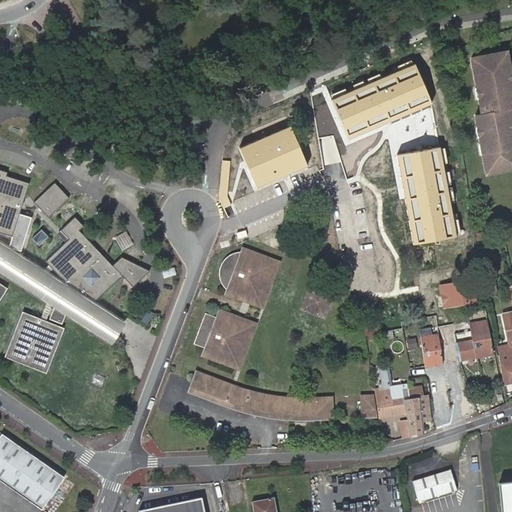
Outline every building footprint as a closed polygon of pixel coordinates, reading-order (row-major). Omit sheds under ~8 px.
[(511,72),(508,52),(478,57),(480,68),(474,69),(478,89),(481,88),(483,98),(480,99),(483,115),(476,116),(479,129),(482,129),(483,136),(480,137),(482,145),(485,144),(486,154),(483,154),(487,175),(511,169),(511,127),(511,123),(511,122),(511,111),(511,110),(511,109),(511,81),(511,82),(509,73),(511,72)] [(478,57),(472,59),(474,69),(480,68),(478,57)] [(417,65),(333,100),(350,142),(389,125),(434,106),(417,65)] [(360,69),(355,71),(358,78),(363,76),(360,69)] [(293,128),(241,150),(259,190),(310,168),(293,128)] [(445,150),(398,157),(403,187),(414,248),(460,240),(445,150)] [(0,166),(0,229),(13,233),(30,180),(7,173),(8,169),(0,166)] [(53,178),(32,197),(46,212),(67,193),(53,178)] [(84,296),(87,294),(95,302),(123,276),(133,286),(149,271),(122,257),(113,265),(78,228),(83,223),(74,214),(61,227),(69,236),(45,258),(76,291),(82,298),(84,296)] [(462,218),(460,239),(468,239),(470,219),(462,218)] [(475,223),(478,240),(484,240),(481,222),(475,223)] [(39,242),(48,233),(41,226),(32,235),(39,242)] [(125,248),(134,242),(127,230),(117,236),(125,248)] [(0,271),(8,277),(54,308),(55,305),(68,310),(65,316),(111,346),(125,324),(84,296),(82,298),(76,291),(0,239),(0,271)] [(241,248),(240,250),(276,264),(269,285),(259,281),(254,293),(247,290),(243,300),(224,293),(223,295),(262,310),(280,263),(241,248)] [(276,264),(240,250),(238,256),(233,255),(228,256),(224,258),(220,262),(218,266),(217,271),(217,276),(219,281),(222,285),(226,288),(224,293),(243,300),(247,290),(254,293),(259,281),(269,285),(276,264)] [(498,294),(493,267),(484,269),(489,296),(498,294)] [(444,307),(476,301),(475,294),(482,293),(480,279),(441,286),(444,307)] [(0,300),(9,287),(0,282),(0,300)] [(302,307),(327,318),(337,294),(311,284),(302,307)] [(68,310),(55,305),(54,308),(50,319),(62,324),(65,316),(68,310)] [(237,369),(200,355),(200,357),(239,372),(257,323),(218,309),(217,311),(237,318),(234,325),(251,332),(244,350),(237,347),(233,355),(242,358),(237,369)] [(64,328),(22,311),(4,358),(46,373),(64,328)] [(203,349),(200,355),(237,369),(242,358),(233,355),(237,347),(244,350),(251,332),(234,325),(237,318),(217,311),(214,318),(203,314),(192,345),(203,349)] [(505,384),(511,383),(511,311),(504,313),(507,329),(510,328),(511,339),(511,352),(499,356),(505,384)] [(364,324),(365,332),(381,329),(380,322),(364,324)] [(470,342),(473,357),(493,354),(487,322),(467,326),(470,342)] [(392,330),(384,331),(385,338),(393,337),(392,330)] [(420,336),(425,366),(441,363),(438,348),(437,342),(439,340),(438,332),(428,334),(420,336)] [(411,334),(405,335),(406,343),(413,342),(411,334)] [(461,359),(473,357),(470,342),(458,344),(461,359)] [(404,414),(402,400),(402,398),(392,400),(390,386),(387,369),(380,369),(382,385),(383,389),(380,390),(375,391),(379,419),(381,418),(404,414)] [(279,398),(304,400),(304,397),(297,398),(280,396),(257,393),(243,389),(237,387),(194,371),(194,373),(229,386),(231,387),(232,387),(234,388),(236,389),(237,389),(238,390),(240,390),(254,394),(269,397),(279,398)] [(255,417),(264,418),(269,397),(254,394),(240,390),(238,390),(237,389),(236,389),(234,388),(232,387),(231,387),(229,386),(194,373),(185,393),(237,411),(255,417)] [(400,385),(390,386),(392,400),(402,398),(400,385)] [(362,417),(376,416),(374,402),(363,404),(363,395),(373,394),(373,392),(359,393),(362,417)] [(363,404),(374,402),(373,394),(363,395),(363,404)] [(330,399),(331,420),(332,420),(333,420),(332,396),(304,397),(304,400),(330,399)] [(271,419),(275,420),(279,398),(269,397),(264,418),(265,418),(271,419)] [(420,398),(422,420),(431,419),(428,397),(420,398)] [(330,399),(304,400),(279,398),(275,420),(276,420),(288,421),(295,421),(297,421),(319,421),(331,420),(330,399)] [(410,438),(424,433),(422,420),(420,398),(407,399),(402,400),(404,414),(406,414),(407,421),(409,437),(410,438)] [(403,439),(409,437),(407,421),(400,422),(402,434),(403,439)] [(63,476),(2,433),(0,436),(0,480),(40,509),(63,476)] [(421,500),(461,489),(455,467),(415,478),(421,500)] [(511,511),(511,481),(501,483),(504,511),(511,511)] [(204,511),(202,497),(139,510),(139,511),(204,511)] [(254,511),(276,511),(274,498),(253,502),(254,511)]
